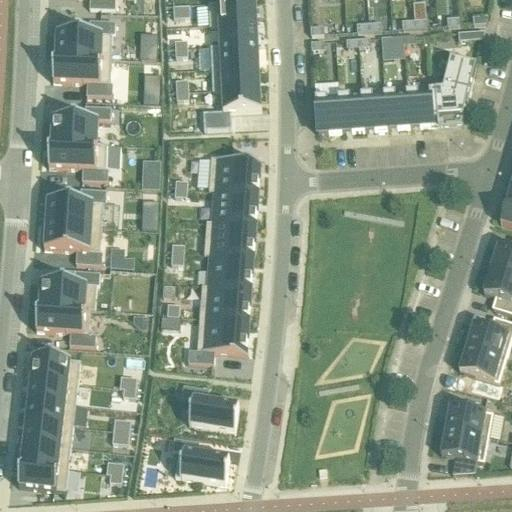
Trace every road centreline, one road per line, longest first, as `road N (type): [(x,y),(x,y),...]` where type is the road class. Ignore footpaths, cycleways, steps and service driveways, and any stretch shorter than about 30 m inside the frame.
road 1 (residential): [(491,171),(430,365),(405,511)]
road 2 (residential): [(288,185),(250,511)]
road 3 (residential): [(0,393),(14,181)]
road 4 (residential): [(288,185),(491,171)]
road 5 (residential): [(283,0),(288,185)]
road 6 (residential): [(14,181),(24,0)]
